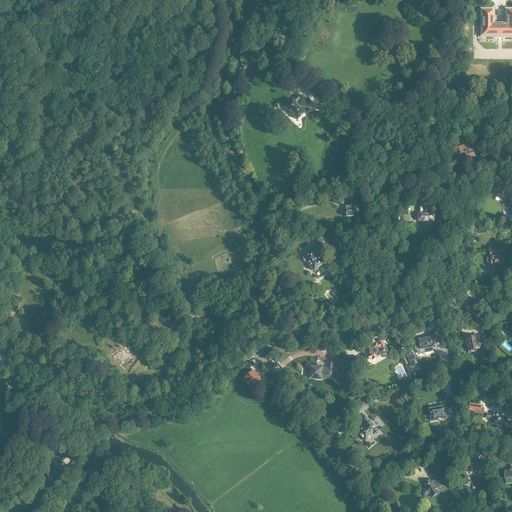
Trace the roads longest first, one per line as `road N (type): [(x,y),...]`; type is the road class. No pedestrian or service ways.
road 1 (unclassified): [(259,349),(272,248),(225,127),(230,85),(259,0)]
road 2 (tertiary): [(259,349),(149,415),(129,418),(94,408),(0,356)]
road 3 (tertiary): [(259,349),(308,328),(469,299)]
road 4 (residential): [(511,150),(450,171),(464,203),(469,299)]
road 5 (tertiary): [(366,485),(259,349)]
road 6 (residential): [(366,485),(428,444),(511,448)]
road 7 (track): [(57,460),(75,460),(87,450),(87,437),(74,419),(0,372)]
